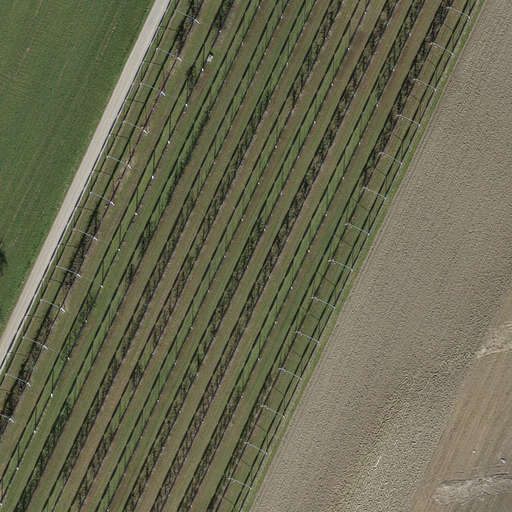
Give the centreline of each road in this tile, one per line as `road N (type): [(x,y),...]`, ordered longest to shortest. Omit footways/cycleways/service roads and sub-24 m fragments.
road 1 (motorway): [(0,211),(220,208),(511,183)]
road 2 (motorway): [(511,29),(221,51),(0,54)]
road 3 (track): [(170,0),(0,367)]
